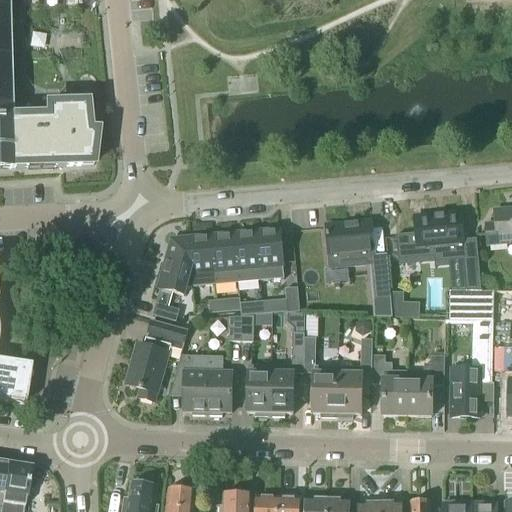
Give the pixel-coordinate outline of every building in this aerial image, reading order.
[(0,0),(0,171),(10,172),(10,168),(93,167),(97,137),(94,133),(90,132),(87,105),(47,106),(47,118),(9,119),(5,0),(0,0)] [(511,211),(494,213),(495,225),(485,226),(487,245),(511,243),(511,211)] [(416,236),(395,238),(397,262),(435,259),(436,264),(464,262),(463,250),(477,249),(476,242),(463,243),(461,217),(414,221),(416,236)] [(375,258),(373,225),(327,228),(330,272),(371,269),(370,263),(373,263),(373,259),(375,258)] [(280,233),(255,235),(259,284),(284,282),(283,270),(280,233)] [(255,235),(230,238),(235,286),(259,284),(255,235)] [(230,238),(206,240),(210,289),(235,286),(230,238)] [(206,240),(182,242),(186,291),(210,289),(206,240)] [(172,243),(158,292),(184,299),(186,291),(182,242),(172,243)] [(466,293),(480,293),(477,249),(463,250),(464,262),(466,293)] [(390,302),(386,258),(375,258),(373,259),(373,263),(370,263),(371,269),(373,304),(390,302)] [(287,316),(299,315),(297,291),(285,292),(287,316)] [(480,293),(466,293),(449,293),(449,324),(480,325),(480,324),(491,324),(493,324),(493,315),(493,295),(481,295),(480,293)] [(223,303),(208,305),(209,317),(224,316),(223,303)] [(156,307),(153,319),(176,325),(179,314),(156,307)] [(228,345),(240,345),(240,321),(229,321),(228,345)] [(253,346),(254,322),(240,321),(240,345),(253,346)] [(154,406),(170,351),(181,354),(183,348),(184,348),(188,335),(151,324),(144,350),(137,348),(125,389),(140,393),(137,402),(154,406)] [(445,324),(445,328),(473,328),(471,371),(463,371),(452,371),(450,371),(448,421),(479,422),(481,387),(491,387),(491,324),(480,324),(480,325),(449,324),(445,324)] [(292,364),(304,364),(304,336),(293,336),(292,364)] [(304,342),(304,364),(315,365),(315,342),(304,342)] [(362,366),(372,366),(372,347),(362,347),(362,366)] [(208,360),(185,359),(182,359),(174,387),(184,387),(183,415),(192,415),(192,419),(208,420),(208,360)] [(407,420),(408,376),(392,376),(392,367),(385,367),(385,359),(372,359),(372,388),(383,388),(383,420),(407,420)] [(223,360),(208,360),(208,420),(222,420),(223,416),(231,416),(232,376),(223,376),(223,360)] [(425,377),(408,376),(407,420),(432,421),(432,389),(444,389),(444,360),(432,360),(432,368),(425,368),(425,377)] [(0,403),(23,407),(29,367),(0,362),(0,403)] [(255,421),(270,421),(271,369),(248,369),(247,417),(255,417),(255,421)] [(294,369),(271,369),(270,421),(285,421),(285,417),(293,418),(294,369)] [(321,422),(336,422),(337,371),(315,370),(313,418),(321,418),(321,422)] [(353,423),(353,419),(361,419),(362,371),(337,371),(336,422),(353,423)] [(503,394),(502,418),(511,418),(511,383),(503,383),(503,384),(503,394)] [(503,394),(503,384),(494,384),(494,394),(503,394)] [(28,469),(7,466),(0,509),(0,511),(21,511),(23,499),(28,469)] [(121,511),(157,511),(158,509),(154,509),(156,490),(153,489),(152,487),(145,486),(143,488),(130,486),(128,502),(123,502),(121,511)] [(172,492),(169,492),(166,511),(193,511),(195,495),(184,494),(181,491),(175,490),(172,492)] [(236,498),(225,498),(224,511),(221,510),(220,511),(249,511),(250,499),(247,499),(245,496),(238,496),(236,498)] [(275,498),(265,497),(265,501),(257,500),(256,511),(277,511),(278,501),(275,501),(275,498)] [(277,511),(299,511),(300,502),(291,502),(291,498),(281,498),(281,501),(278,501),(277,511)] [(305,511),(326,511),(327,502),(326,502),(326,499),(314,499),(314,502),(306,502),(305,511)] [(348,511),(349,503),(327,502),(326,511),(348,511)]
